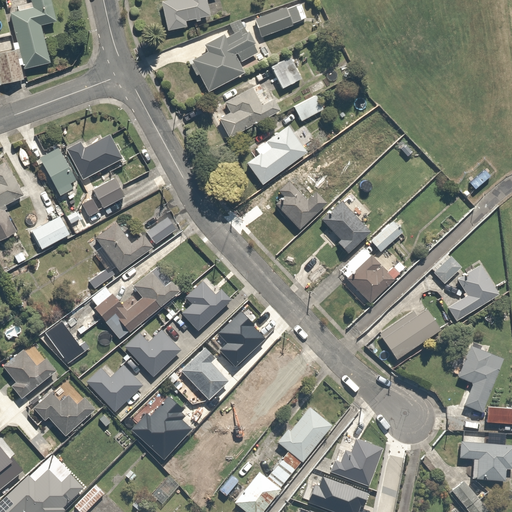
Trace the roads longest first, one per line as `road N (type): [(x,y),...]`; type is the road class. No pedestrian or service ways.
road 1 (residential): [(127,73),(212,223),(333,355),(407,416)]
road 2 (residential): [(127,73),(0,121)]
